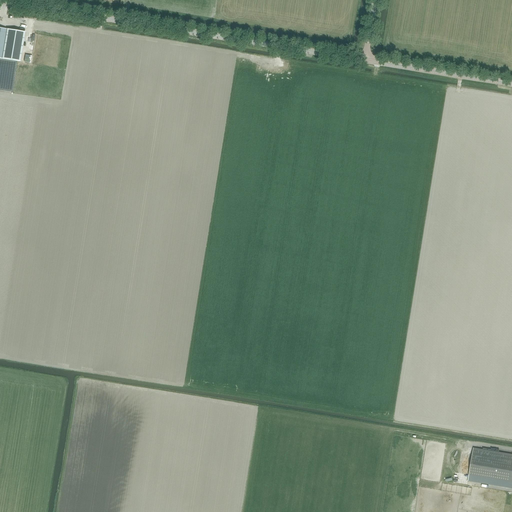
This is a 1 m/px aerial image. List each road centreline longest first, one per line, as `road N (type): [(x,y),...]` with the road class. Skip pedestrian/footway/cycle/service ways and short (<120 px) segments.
road 1 (tertiary): [(364,60),(0,1)]
road 2 (tertiary): [(511,84),(364,60)]
